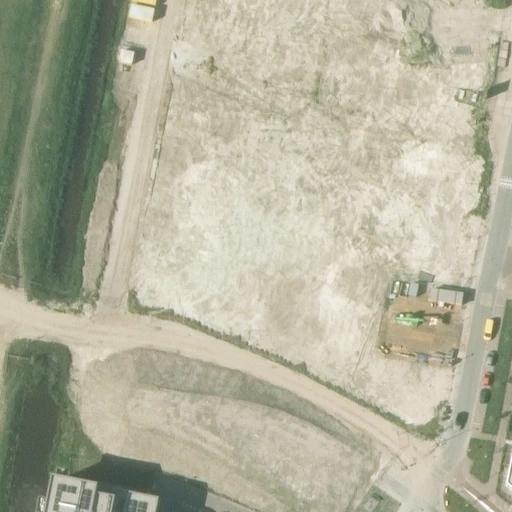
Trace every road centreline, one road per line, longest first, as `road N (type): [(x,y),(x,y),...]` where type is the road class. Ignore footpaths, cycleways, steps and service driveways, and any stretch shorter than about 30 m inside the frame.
road 1 (residential): [(494,255),(456,449),(411,496)]
road 2 (unclassified): [(0,309),(101,339),(155,411),(197,424)]
road 3 (unclassified): [(411,496),(285,425),(197,424)]
road 4 (unclassified): [(197,424),(217,456),(320,511)]
